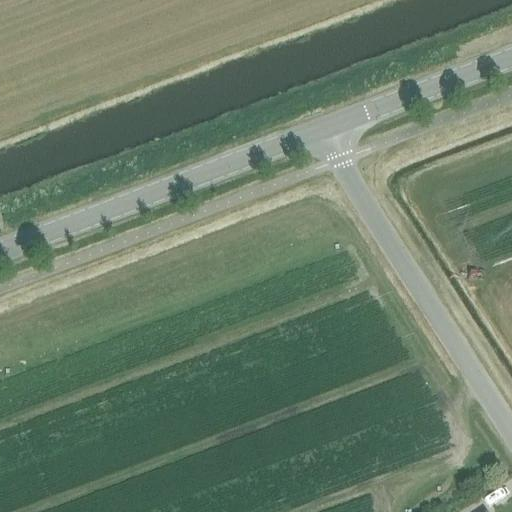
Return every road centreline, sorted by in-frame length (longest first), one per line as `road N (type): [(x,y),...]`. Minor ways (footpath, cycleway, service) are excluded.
road 1 (tertiary): [(0,255),(333,134)]
road 2 (unclassified): [(511,428),(333,134)]
road 3 (tertiary): [(333,134),(511,67)]
